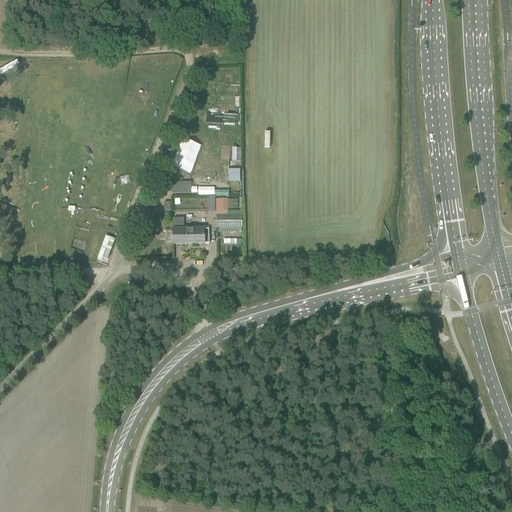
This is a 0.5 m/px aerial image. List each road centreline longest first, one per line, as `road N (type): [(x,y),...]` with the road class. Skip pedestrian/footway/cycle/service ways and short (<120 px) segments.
road 1 (track): [(0,51),(202,48),(116,271)]
road 2 (unclassified): [(207,335),(173,268),(116,271),(0,387)]
road 3 (primary): [(431,0),(457,257)]
road 4 (primary): [(497,250),(471,0)]
road 5 (primary): [(457,257),(267,306),(221,328)]
road 6 (primary): [(221,328),(461,277)]
road 7 (primary): [(107,511),(115,450),(133,412),(207,335)]
road 8 (primary): [(461,277),(511,440)]
